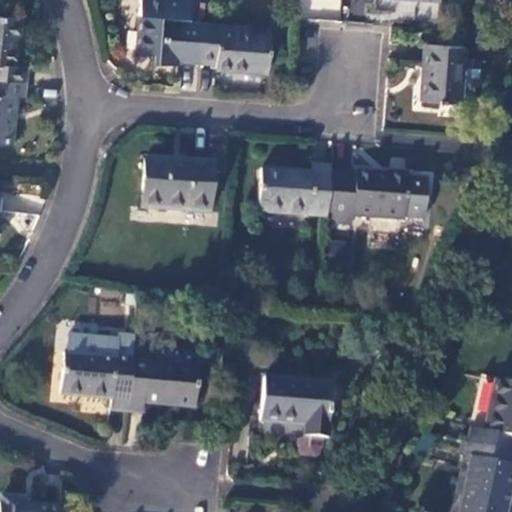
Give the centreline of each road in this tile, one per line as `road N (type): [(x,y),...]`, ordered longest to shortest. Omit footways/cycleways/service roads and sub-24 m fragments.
road 1 (residential): [(88,114),(149,104),(349,123),(362,75)]
road 2 (residential): [(0,345),(53,274),(82,193),(88,114)]
road 3 (residential): [(0,412),(70,459),(195,492)]
